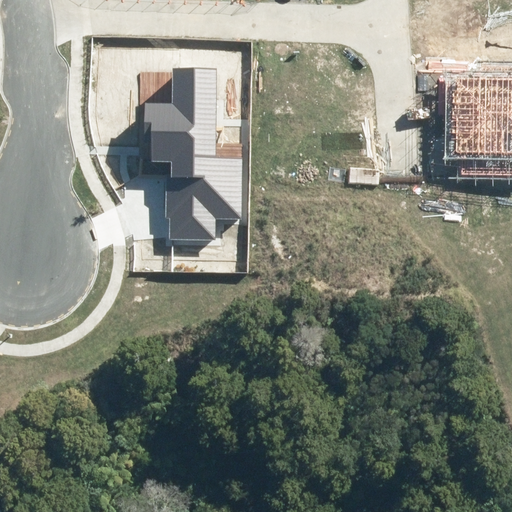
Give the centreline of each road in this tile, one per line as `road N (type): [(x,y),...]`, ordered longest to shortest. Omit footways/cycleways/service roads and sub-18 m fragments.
road 1 (residential): [(20,8),(394,16)]
road 2 (residential): [(20,8),(21,242)]
road 3 (residential): [(394,16),(400,160)]
